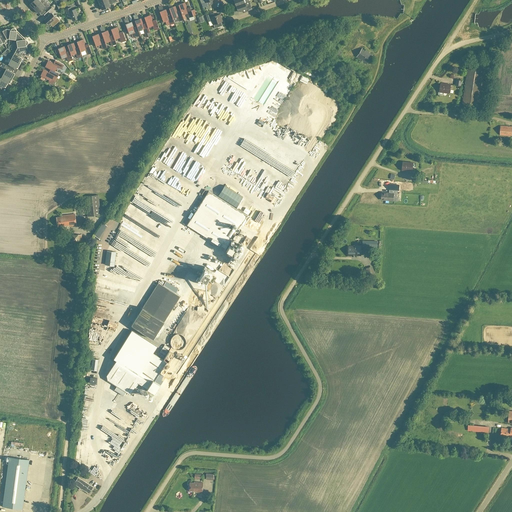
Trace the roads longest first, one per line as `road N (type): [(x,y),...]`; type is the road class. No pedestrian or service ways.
road 1 (unclassified): [(147,511),(187,454),(268,459),(288,447),(320,387),(282,300),(438,59),(511,30)]
road 2 (track): [(59,511),(90,233)]
road 3 (unknown): [(230,141),(289,182),(279,208),(272,212),(210,172)]
road 4 (track): [(355,106),(385,38),(413,0)]
